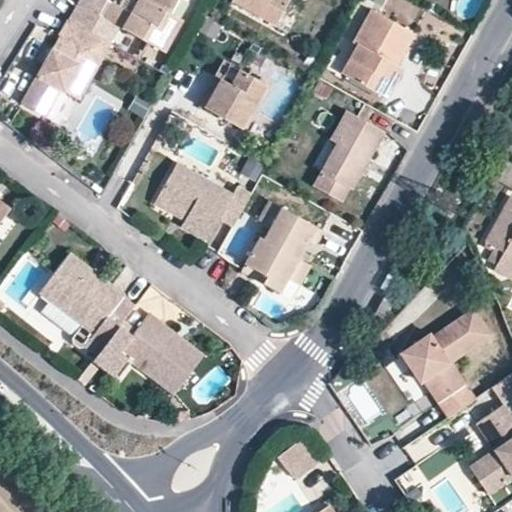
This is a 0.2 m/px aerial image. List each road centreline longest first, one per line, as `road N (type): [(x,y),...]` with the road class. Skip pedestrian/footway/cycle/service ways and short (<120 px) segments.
road 1 (residential): [(288,375),(0,144)]
road 2 (residential): [(288,375),(463,103)]
road 3 (residential): [(387,511),(288,375)]
road 4 (tertiary): [(0,384),(111,496)]
road 5 (tertiary): [(229,437),(192,441),(111,496)]
